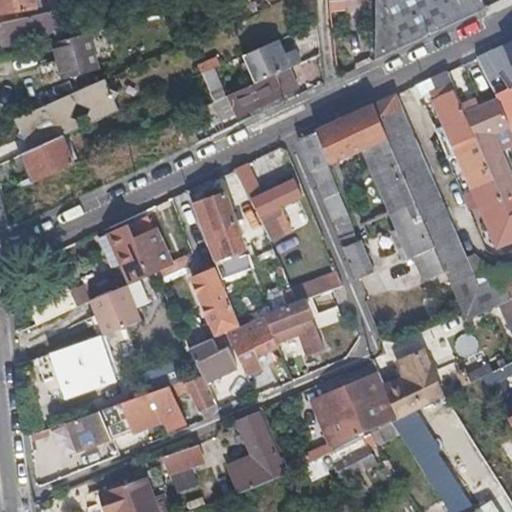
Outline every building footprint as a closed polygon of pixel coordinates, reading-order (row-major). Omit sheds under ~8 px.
[(0,0),(0,13),(35,6),(34,0),(0,0)] [(480,0),(377,0),(379,18),(375,18),(375,59),(484,7),(480,0)] [(88,2),(0,24),(0,28),(4,44),(38,34),(37,31),(54,26),(57,41),(72,37),(90,33),(93,32),(88,2)] [(54,42),(60,60),(65,78),(99,68),(90,33),(72,37),(57,41),(54,42)] [(289,67),(300,62),(294,49),(284,54),(278,40),(248,52),(260,80),(289,67)] [(498,95),(511,88),(511,40),(477,57),(498,95)] [(219,98),(231,93),(218,65),(206,71),(219,98)] [(294,78),(289,67),(260,80),(231,93),(240,112),(284,93),(279,85),(294,78)] [(25,133),(31,149),(67,133),(119,109),(115,99),(119,90),(110,88),(105,78),(13,119),(18,131),(25,133)] [(511,210),(505,197),(502,189),(464,110),(455,90),(434,100),(502,245),(511,241),(511,210)] [(498,95),(464,110),(502,189),(505,197),(511,194),(511,166),(495,130),(511,121),(509,116),(498,95)] [(511,299),(511,265),(510,261),(476,276),(395,98),(375,108),(374,105),(298,140),(316,182),(334,174),(330,164),(363,149),(398,227),(394,229),(406,258),(416,254),(436,246),(448,271),(469,318),(506,302),(511,299)] [(67,133),(31,149),(25,151),(37,180),(80,161),(67,133)] [(252,201),(253,200),(254,200),(262,215),(272,237),(293,228),(283,205),(303,196),(295,180),(264,195),(248,163),(235,169),(252,201)] [(247,243),(236,217),(225,192),(205,200),(216,225),(205,231),(216,256),(247,243)] [(150,273),(133,237),(127,224),(108,233),(108,234),(121,262),(130,282),(150,273)] [(153,228),(133,237),(150,273),(152,272),(169,264),(153,228)] [(112,266),(121,262),(108,234),(99,238),(112,266)] [(357,279),(366,275),(375,271),(361,240),(343,247),(357,279)] [(427,280),(448,271),(436,246),(416,254),(427,280)] [(220,266),(216,268),(225,288),(229,287),(220,266)] [(230,332),(241,327),(245,325),(229,287),(225,288),(216,268),(196,277),(220,335),(230,332)] [(296,289),(302,302),(304,301),(343,285),(337,271),(296,289)] [(125,284),(91,300),(105,335),(140,323),(125,284)] [(76,307),(72,298),(68,289),(29,307),(38,325),(76,307)] [(287,308),(302,302),(296,289),(281,295),(287,308)] [(287,308),(267,316),(279,345),(291,340),(302,334),(311,354),(324,348),(304,301),(302,302),(287,308)] [(241,327),(230,332),(236,346),(249,378),(265,371),(260,356),(280,347),(279,345),(267,316),(256,321),(258,325),(243,331),(241,327)] [(236,346),(230,332),(220,335),(194,346),(205,373),(208,381),(240,368),(232,348),(236,346)] [(71,396),(94,388),(117,381),(104,339),(58,353),(71,396)] [(391,400),(395,409),(399,418),(443,396),(425,350),(402,359),(410,379),(386,388),(391,400)] [(410,379),(402,359),(397,361),(403,376),(384,383),(386,388),(410,379)] [(274,389),(265,371),(249,378),(257,396),(274,389)] [(220,412),(208,381),(205,373),(174,385),(179,395),(190,391),(203,420),(220,412)] [(391,400),(386,388),(384,383),(379,373),(327,395),(338,419),(322,426),(330,443),(389,418),(383,404),(391,400)] [(134,430),(150,423),(166,416),(172,430),(189,423),(171,385),(146,394),(122,402),(134,430)] [(265,433),(261,423),(256,413),(238,421),(253,455),(233,463),(244,488),(291,471),(272,430),(265,433)] [(369,442),(338,458),(345,472),(376,456),(369,442)] [(71,455),(77,472),(108,459),(102,443),(71,455)] [(175,477),(191,471),(207,464),(199,446),(168,459),(175,477)] [(157,511),(145,479),(123,487),(101,495),(107,511),(157,511)] [(465,511),(453,493),(443,501),(450,511),(465,511)]
